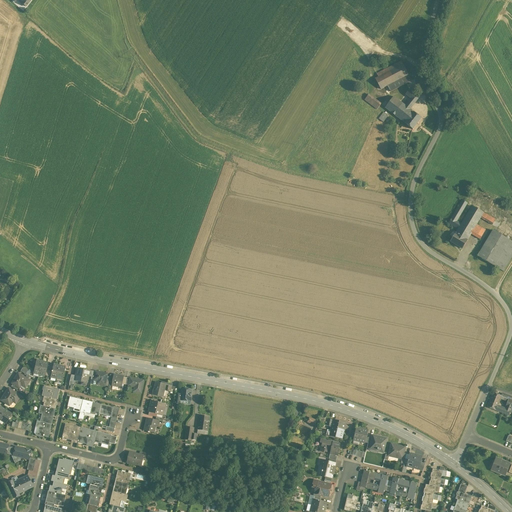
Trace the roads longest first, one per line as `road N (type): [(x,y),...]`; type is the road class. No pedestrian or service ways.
road 1 (unclassified): [(453,464),(339,407),(26,340)]
road 2 (unclassified): [(436,0),(420,75),(441,121),(414,177),(410,217),(431,253),(478,280),(508,311),(510,333),(488,385)]
